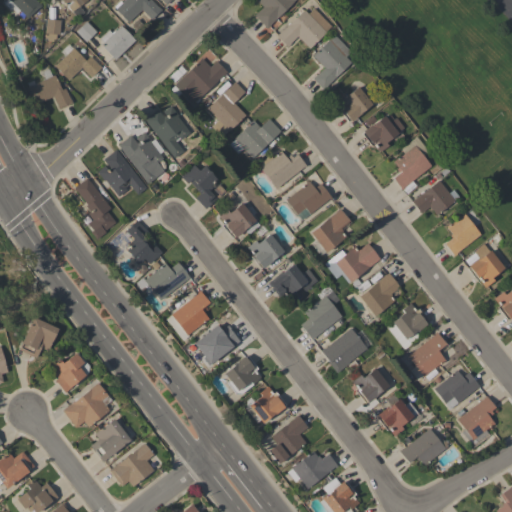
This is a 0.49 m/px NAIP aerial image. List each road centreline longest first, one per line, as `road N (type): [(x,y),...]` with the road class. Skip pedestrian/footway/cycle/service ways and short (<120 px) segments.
road 1 (residential): [(211,12),(511,382)]
road 2 (secondary): [(6,205),(235,511)]
road 3 (residential): [(175,216),(410,506)]
road 4 (secondary): [(219,445),(26,190)]
road 5 (residential): [(26,190),(223,0)]
road 6 (residential): [(108,511),(80,488),(28,416)]
